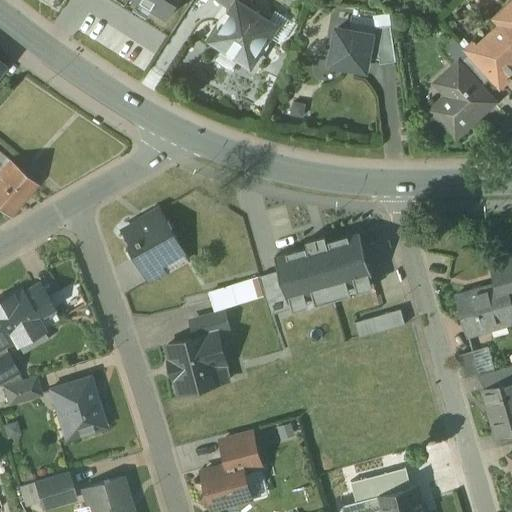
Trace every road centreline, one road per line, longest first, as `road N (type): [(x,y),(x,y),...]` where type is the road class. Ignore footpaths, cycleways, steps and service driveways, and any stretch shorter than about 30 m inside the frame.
road 1 (residential): [(393,187),(487,511)]
road 2 (residential): [(172,511),(76,203)]
road 3 (tertiary): [(179,136),(287,174),(393,187)]
road 4 (tertiary): [(0,19),(179,136)]
road 5 (residential): [(76,203),(179,136)]
